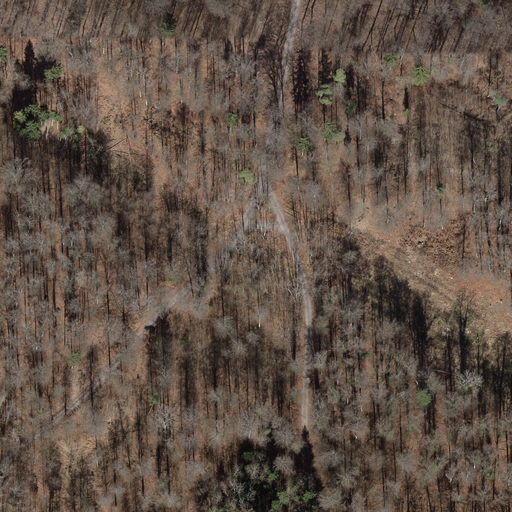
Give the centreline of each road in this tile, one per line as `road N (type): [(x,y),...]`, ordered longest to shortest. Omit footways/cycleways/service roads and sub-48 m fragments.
road 1 (track): [(0,455),(69,399),(264,195)]
road 2 (track): [(313,511),(297,422),(304,311),(264,195)]
road 3 (track): [(264,195),(295,80),(296,0)]
